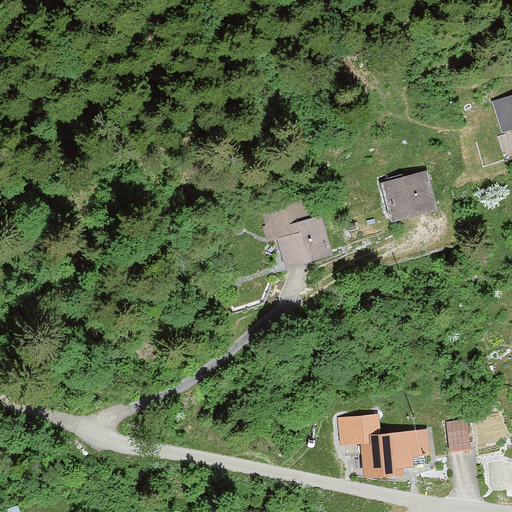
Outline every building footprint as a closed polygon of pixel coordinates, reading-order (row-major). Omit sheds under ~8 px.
[(511,132),(511,133),(511,96),(492,103),(502,135),(511,132)] [(381,184),(392,226),(437,214),(426,172),(381,184)] [(278,243),(286,271),(332,259),(321,219),(311,221),(305,201),(261,213),(270,245),(278,243)] [(362,447),(364,483),(404,480),(404,472),(413,472),(412,460),(428,459),(427,433),(377,437),(375,416),(338,418),(340,448),(362,447)] [(450,454),(471,451),(467,421),(446,424),(450,454)]
